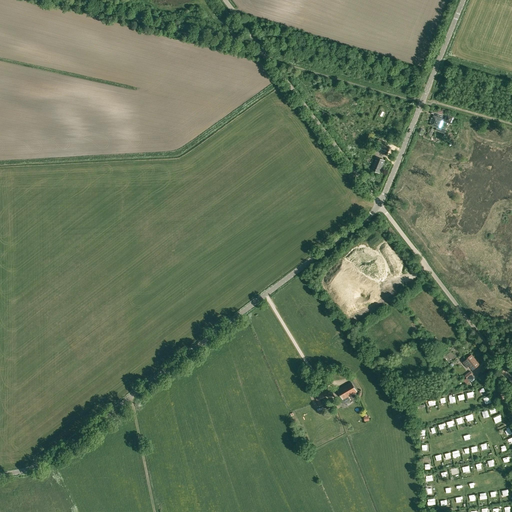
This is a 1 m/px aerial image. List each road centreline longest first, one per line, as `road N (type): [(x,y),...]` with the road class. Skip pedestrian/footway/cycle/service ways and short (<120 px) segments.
road 1 (unclassified): [(0,475),(42,464),(380,205)]
road 2 (unclassified): [(380,205),(224,0)]
road 3 (track): [(268,59),(54,0)]
road 4 (unclassified): [(380,205),(463,0)]
road 5 (unclassified): [(511,381),(380,205)]
